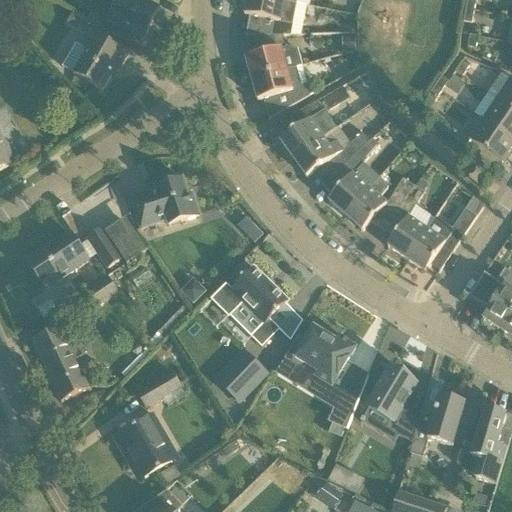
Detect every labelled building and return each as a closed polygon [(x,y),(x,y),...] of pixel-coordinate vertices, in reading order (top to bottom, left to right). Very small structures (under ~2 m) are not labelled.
[(145,0),(115,0),(118,1),(108,21),(144,39),(158,10),(144,3),(145,0)] [(270,37),(283,37),(291,36),(297,5),(284,2),(274,0),(247,0),(244,16),(273,22),(270,37)] [(474,12),(476,0),(474,0),(467,0),(466,11),(474,12)] [(466,11),(464,23),(469,24),(472,24),(474,12),(466,11)] [(91,23),(73,13),(66,25),(84,35),(91,23)] [(73,76),(85,82),(102,92),(117,66),(121,68),(128,56),(92,35),(84,50),(75,45),(62,67),(74,75),(73,76)] [(478,38),(469,36),(467,49),(475,50),(478,38)] [(251,81),(296,69),(302,67),(298,51),(286,48),(283,37),(270,37),(275,51),(245,60),(251,81)] [(462,78),(469,67),(486,79),(492,70),(465,58),(455,73),(462,78)] [(251,81),(257,102),(286,94),(289,106),(301,102),(301,103),(310,98),(307,86),(302,67),(296,69),(251,81)] [(435,87),(442,92),(448,83),(441,78),(435,87)] [(511,111),(511,81),(510,81),(496,101),(511,111)] [(435,87),(427,98),(429,99),(424,105),(433,111),(437,105),(435,103),(442,92),(435,87)] [(333,95),(323,101),(330,112),(339,106),(333,95)] [(483,121),(511,140),(511,111),(496,101),(488,95),(474,114),(483,121)] [(293,160),(336,129),(327,115),(319,102),(312,106),(318,115),(296,130),(280,142),(293,160)] [(511,140),(483,121),(469,141),(485,152),(502,163),(511,147),(511,140)] [(332,178),(367,146),(359,138),(350,146),(338,129),(336,130),(336,129),(293,160),(306,179),(321,168),(332,178)] [(0,171),(15,163),(0,136),(0,171)] [(328,202),(345,218),(377,181),(361,168),(380,147),(372,141),(367,146),(332,178),(342,187),(328,202)] [(378,182),(377,181),(345,218),(362,233),(376,218),(386,206),(379,200),(387,191),(388,188),(387,186),(379,179),(378,182)] [(389,201),(400,209),(415,188),(403,180),(389,201)] [(157,191),(131,200),(137,219),(141,230),(157,225),(165,222),(167,227),(181,223),(198,217),(191,195),(187,196),(182,181),(156,189),(157,191)] [(406,261),(434,220),(415,208),(425,194),(423,194),(428,187),(420,182),(416,189),(415,188),(400,209),(410,216),(398,232),(387,248),(406,261)] [(406,261),(425,274),(445,244),(448,240),(458,246),(477,219),(465,211),(453,231),(436,219),(435,221),(434,220),(406,261)] [(107,269),(109,268),(113,275),(125,267),(120,260),(101,231),(88,240),(107,269)] [(88,262),(80,250),(69,234),(26,262),(45,290),(88,262)] [(226,287),(210,302),(228,320),(241,306),(263,327),(250,339),(261,350),(279,332),(269,323),(289,303),(254,270),(232,293),(226,287)] [(92,312),(119,294),(115,289),(120,286),(112,275),(81,297),(92,312)] [(484,275),(469,299),(483,308),(487,302),(492,306),(482,320),(503,333),(511,318),(511,288),(511,291),(505,287),(504,288),(484,275)] [(196,303),(209,292),(197,279),(184,291),(196,303)] [(511,318),(503,333),(511,338),(511,318)] [(61,404),(79,395),(89,390),(75,360),(85,355),(78,342),(81,341),(76,329),(63,335),(60,329),(32,342),(61,404)] [(287,356),(279,368),(296,379),(305,366),(317,374),(314,378),(330,388),(355,349),(349,346),(350,345),(349,344),(348,346),(343,344),(345,341),(344,341),(343,342),(338,339),(335,343),(313,329),(304,343),(297,339),(287,355),(287,356)] [(252,362),(224,390),(239,404),(267,375),(252,362)] [(390,371),(368,409),(390,422),(386,430),(412,445),(412,444),(417,427),(419,422),(402,412),(408,400),(409,399),(408,399),(416,386),(390,371)] [(146,407),(180,387),(173,374),(138,394),(146,407)] [(342,391),(329,423),(333,424),(344,429),(347,430),(360,398),(342,391)] [(412,445),(409,455),(423,459),(426,448),(428,441),(452,448),(459,424),(465,405),(460,403),(459,400),(448,397),(446,399),(440,397),(436,412),(423,408),(419,422),(417,427),(412,444),(412,445)] [(480,430),(472,458),(482,461),(476,480),(496,486),(502,468),(507,449),(497,446),(506,417),(502,415),(503,412),(490,408),(489,412),(485,410),(480,430)] [(132,429),(114,439),(122,453),(125,457),(130,454),(144,479),(162,469),(172,463),(156,435),(161,433),(152,417),(132,429)] [(333,424),(329,434),(341,439),(344,429),(333,424)] [(232,448),(223,454),(227,460),(236,454),(232,448)] [(336,467),(328,482),(342,490),(350,474),(336,467)] [(144,511),(179,511),(184,508),(168,492),(142,509),(144,511)] [(319,500),(337,511),(342,502),(324,492),(319,500)] [(446,511),(447,510),(398,494),(392,511),(446,511)] [(332,511),(317,498),(304,511),(332,511)] [(373,511),(354,503),(349,511),(373,511)]
